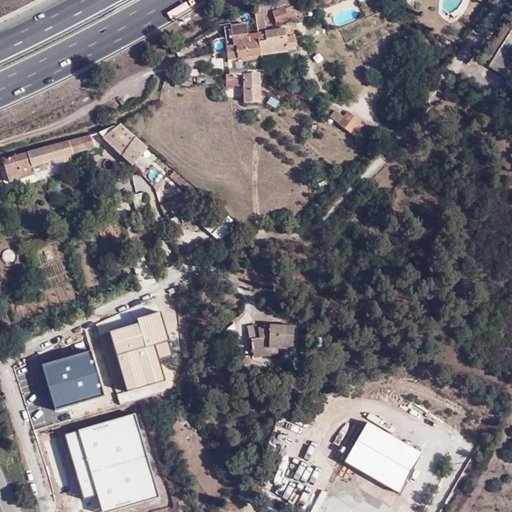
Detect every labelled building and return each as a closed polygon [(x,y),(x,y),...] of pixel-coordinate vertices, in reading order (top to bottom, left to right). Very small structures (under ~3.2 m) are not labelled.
[(294,11),(287,13),(290,23),(296,21),(294,11)] [(290,23),(287,13),(274,16),(276,26),(290,23)] [(265,15),(255,16),(257,27),(266,26),(265,15)] [(245,24),(231,25),(232,37),(247,35),(245,24)] [(511,28),(488,67),(503,77),(511,63),(511,28)] [(258,36),(261,56),(288,52),(288,49),(296,48),(296,38),(286,38),(285,31),(265,33),(265,35),(258,36)] [(258,36),(258,34),(247,35),(232,37),(232,46),(225,47),(227,61),(261,56),(258,36)] [(429,69),(427,66),(419,69),(422,75),(428,73),(427,70),(429,69)] [(193,85),(192,76),(176,78),(176,86),(193,85)] [(261,96),(260,76),(252,76),(250,78),(225,78),(225,88),(245,88),(245,96),(261,96)] [(245,96),(245,107),(261,107),(261,96),(245,96)] [(328,121),(338,128),(343,120),(334,113),(328,121)] [(343,120),(338,128),(351,137),(360,125),(361,125),(347,115),(343,120)] [(363,128),(360,125),(351,137),(354,140),(363,128)] [(103,139),(105,142),(132,167),(147,150),(119,126),(115,129),(114,128),(100,134),(103,139)] [(94,151),(91,137),(66,144),(70,158),(94,151)] [(48,163),(70,158),(66,144),(4,159),(7,168),(16,166),(17,171),(34,167),(37,176),(50,172),(48,163)] [(10,182),(37,176),(34,167),(17,171),(16,166),(7,168),(10,182)] [(173,173),(170,178),(183,189),(193,198),(197,194),(187,185),(173,173)] [(145,194),(136,198),(141,213),(151,211),(145,194)] [(188,204),(184,197),(159,208),(163,215),(188,204)] [(219,212),(215,216),(235,233),(239,229),(219,212)] [(171,355),(159,313),(138,319),(139,323),(110,331),(127,389),(164,378),(159,358),(171,355)] [(267,350),(267,357),(276,358),(276,352),(291,352),(292,329),(267,328),(267,329),(256,331),(256,328),(245,329),(247,344),(249,343),(250,356),(256,355),(255,352),(267,350)] [(90,350),(43,364),(56,408),(103,394),(90,350)] [(256,355),(250,356),(251,361),(276,358),(267,357),(267,350),(255,352),(256,355)] [(84,497),(97,494),(102,511),(107,511),(160,496),(135,413),(65,434),(84,497)] [(422,454),(369,422),(344,462),(398,493),(422,454)]
